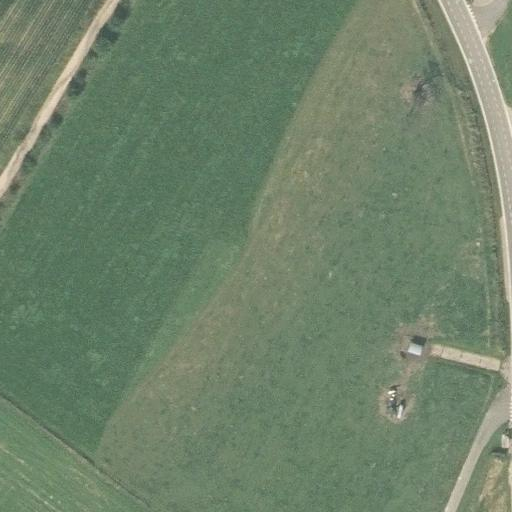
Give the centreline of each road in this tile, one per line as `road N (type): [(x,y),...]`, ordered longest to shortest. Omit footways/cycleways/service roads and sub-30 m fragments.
road 1 (track): [(0,190),(115,0)]
road 2 (tertiary): [(511,197),(494,112),(450,0)]
